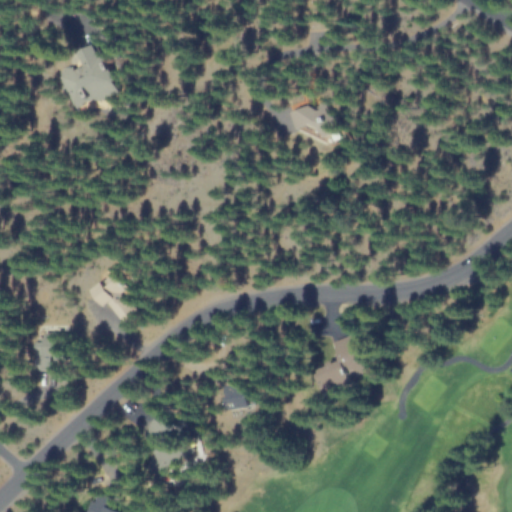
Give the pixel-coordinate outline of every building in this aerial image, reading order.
[(84,112),(127,87),(107,51),(79,66),(78,64),(62,72),(84,112)] [(327,111),(323,113),(319,103),(293,112),(301,135),(331,124),(327,111)] [(125,294),(134,286),(117,269),(94,291),(127,323),(140,310),(125,294)] [(329,389),(355,379),(348,359),(322,368),(329,389)] [(268,415),(269,391),(239,390),(239,392),(229,392),(228,402),(245,403),(245,415),(268,415)] [(163,457),(190,467),(199,442),(191,439),(195,428),(155,413),(147,436),(168,444),(163,457)] [(122,511),(98,502),(93,511),(122,511)]
